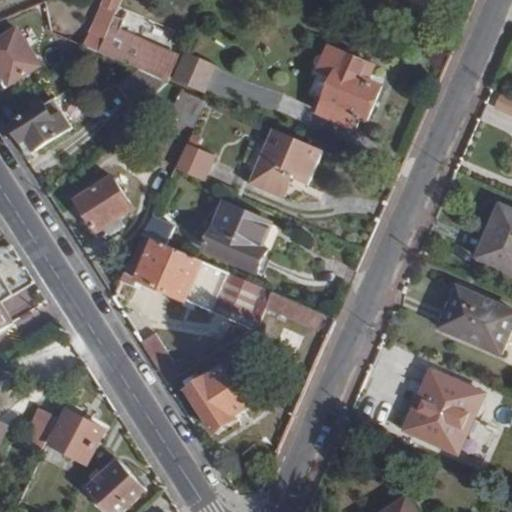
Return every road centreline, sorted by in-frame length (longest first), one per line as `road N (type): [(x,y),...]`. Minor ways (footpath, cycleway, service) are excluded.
road 1 (residential): [(499,0),(277,511)]
road 2 (secondary): [(208,511),(0,185)]
